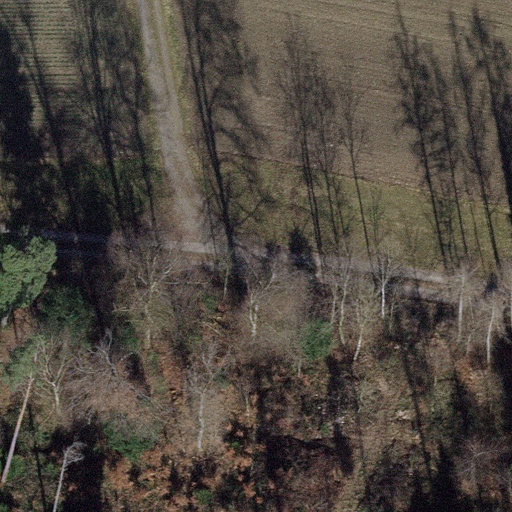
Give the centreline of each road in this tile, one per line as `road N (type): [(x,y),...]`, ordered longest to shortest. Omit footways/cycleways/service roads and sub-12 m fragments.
road 1 (track): [(511,300),(186,256),(0,241)]
road 2 (track): [(186,256),(138,0)]
